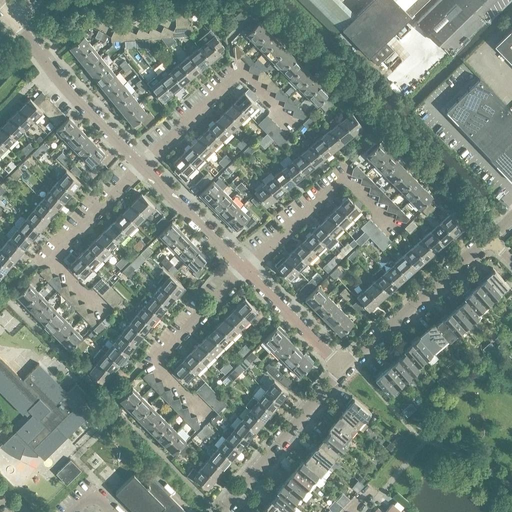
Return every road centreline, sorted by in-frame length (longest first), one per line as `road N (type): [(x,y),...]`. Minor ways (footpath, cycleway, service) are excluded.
road 1 (residential): [(140,165),(76,100),(12,15)]
road 2 (residential): [(342,368),(488,240)]
road 3 (residential): [(219,511),(342,368)]
road 4 (residential): [(243,269),(140,165)]
road 5 (residential): [(342,368),(243,269)]
road 6 (residential): [(140,165),(237,71)]
road 7 (residential): [(243,269),(342,178)]
road 8 (residential): [(49,256),(140,165)]
road 9 (residential): [(152,358),(243,269)]
